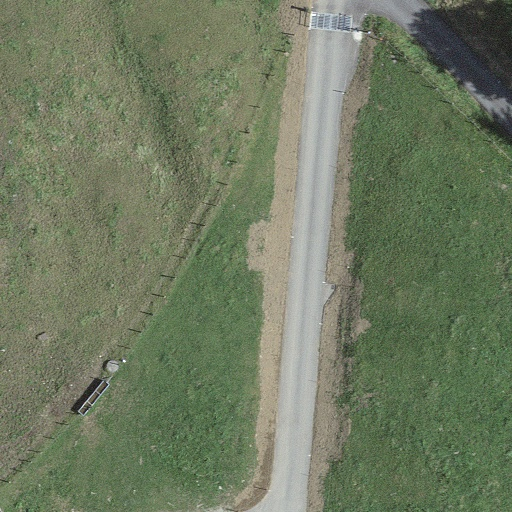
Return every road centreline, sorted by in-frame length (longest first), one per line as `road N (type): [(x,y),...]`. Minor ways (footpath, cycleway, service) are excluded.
road 1 (unclassified): [(329,0),(291,511)]
road 2 (unclassified): [(511,119),(402,0)]
